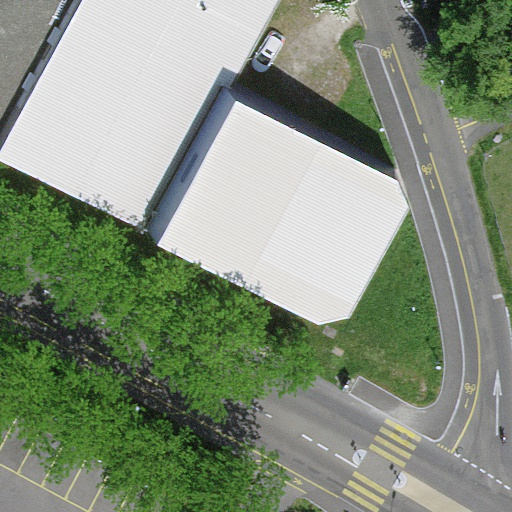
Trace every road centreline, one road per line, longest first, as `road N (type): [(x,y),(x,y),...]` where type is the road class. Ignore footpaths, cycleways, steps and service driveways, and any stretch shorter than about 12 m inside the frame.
road 1 (unclassified): [(483,441),(493,393),(490,314),(441,135),(388,0)]
road 2 (tertiary): [(0,267),(302,435)]
road 3 (unclassified): [(302,435),(439,479),(472,465),(483,441)]
road 4 (tertiary): [(302,435),(443,511)]
